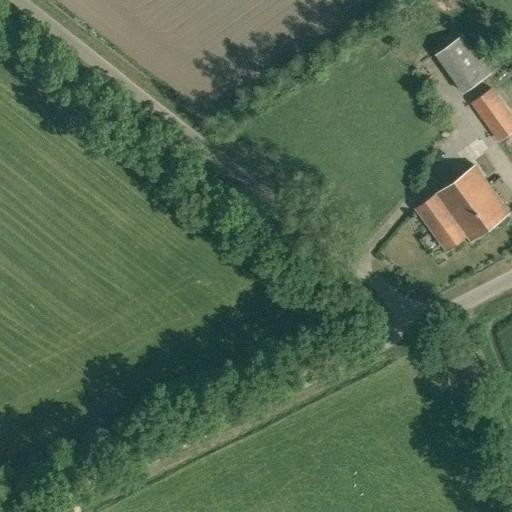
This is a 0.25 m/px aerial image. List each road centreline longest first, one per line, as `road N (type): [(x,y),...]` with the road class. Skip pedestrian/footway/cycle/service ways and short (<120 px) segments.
road 1 (unclassified): [(418,325),(395,295),(21,0)]
road 2 (unclassified): [(64,511),(61,501),(91,483),(418,325)]
